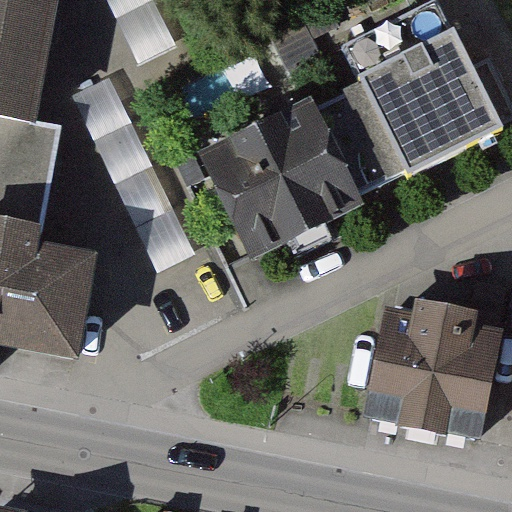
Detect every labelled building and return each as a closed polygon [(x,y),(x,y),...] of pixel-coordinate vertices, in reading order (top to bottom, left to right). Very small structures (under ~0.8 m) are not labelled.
[(0,0),(0,354),(69,367),(86,274),(24,263),(47,137),(32,135),(56,0),(0,0)] [(115,0),(141,57),(179,41),(160,0),(115,0)] [(352,93),(329,105),(373,190),(400,176),(407,188),(499,141),(435,16),(338,66),(352,93)] [(162,270),(196,255),(120,84),(86,99),(162,270)] [(317,98),(189,165),(245,273),(372,205),(317,98)] [(484,332),(368,311),(347,429),(464,450),(484,332)]
